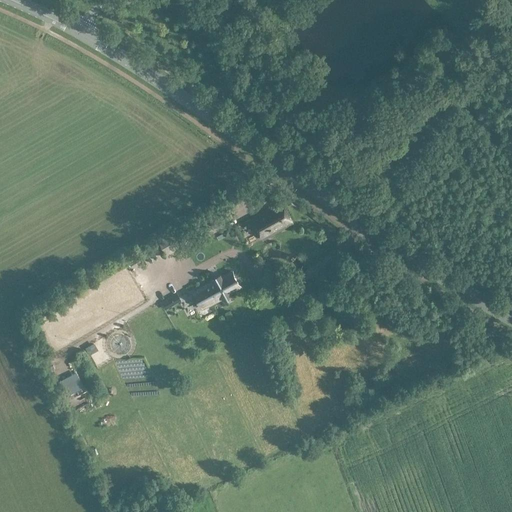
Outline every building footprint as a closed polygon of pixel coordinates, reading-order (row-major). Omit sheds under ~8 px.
[(261,202),(271,197),(267,190),(257,195),(261,202)] [(252,218),(256,225),(263,239),(293,223),(281,202),(252,218)] [(175,231),(158,241),(164,251),(181,241),(175,231)] [(229,293),(239,287),(240,287),(231,271),(221,277),(220,276),(204,285),(204,286),(195,291),(194,291),(203,308),(204,307),(203,307),(213,302),(214,303),(230,294),(229,293)] [(181,300),(177,293),(161,302),(165,309),(181,300)]
